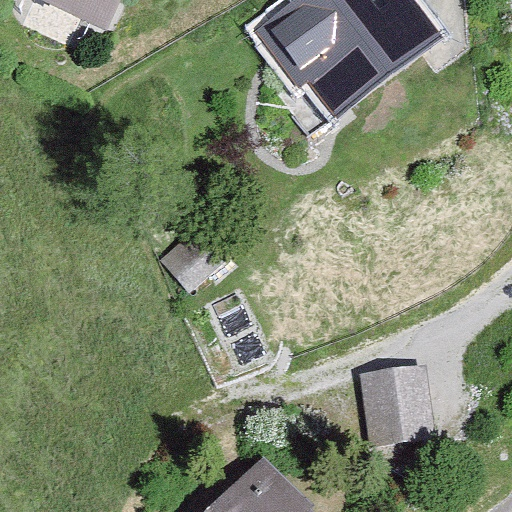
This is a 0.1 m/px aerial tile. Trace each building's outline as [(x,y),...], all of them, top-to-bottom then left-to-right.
[(130,0),(16,0),(112,43),(130,0)] [(443,48),(406,0),(318,0),(270,36),(338,127),(443,48)] [(168,265),(190,299),(233,271),(211,237),(168,265)] [(421,375),(359,383),(369,454),(431,446),(421,375)] [(306,511),(266,470),(221,511),(306,511)]
